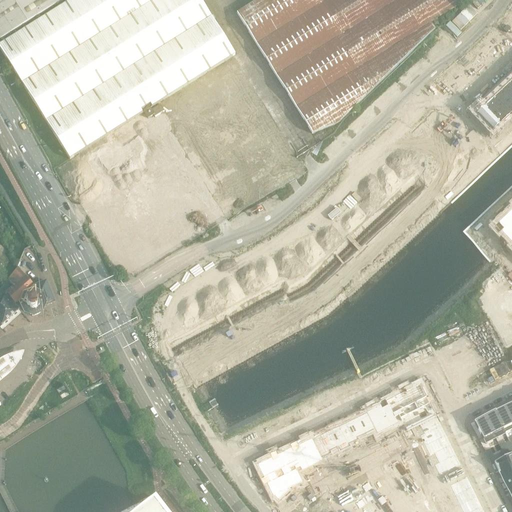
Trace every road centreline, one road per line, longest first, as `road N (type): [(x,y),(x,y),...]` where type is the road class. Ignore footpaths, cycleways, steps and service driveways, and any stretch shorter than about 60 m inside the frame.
road 1 (unclassified): [(115,306),(266,227),(504,0)]
road 2 (secondary): [(115,306),(0,91)]
road 3 (secondary): [(241,511),(174,419),(115,306)]
road 4 (secondary): [(99,313),(213,511)]
road 5 (secondary): [(0,133),(99,313)]
road 6 (residential): [(511,387),(451,416),(498,511)]
